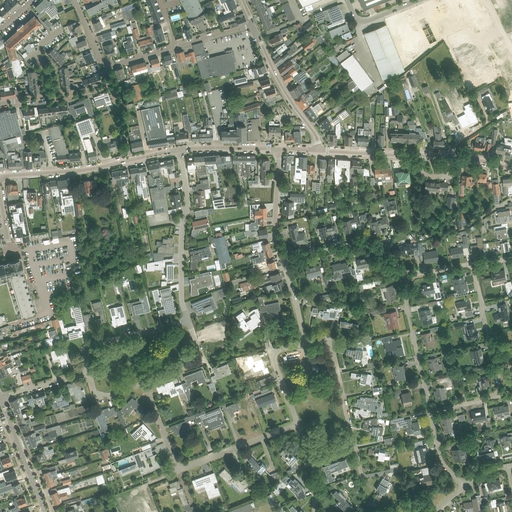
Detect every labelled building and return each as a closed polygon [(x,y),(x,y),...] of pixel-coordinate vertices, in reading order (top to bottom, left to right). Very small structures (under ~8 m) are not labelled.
[(8,0),(8,1),(15,9),(21,4),(17,0),(8,0)] [(47,0),(43,0),(35,7),(39,12),(44,8),(52,17),(58,13),(55,4),(50,6),(48,4),(50,3),(47,0)] [(100,0),(102,2),(87,8),(90,15),(98,11),(97,9),(107,5),(108,7),(114,4),(115,4),(114,4),(112,0),(100,0)] [(159,6),(158,4),(158,3),(157,2),(156,0),(152,0),(147,2),(149,10),(159,6)] [(180,0),(188,15),(190,20),(204,13),(202,9),(197,0),(180,0)] [(359,0),(363,10),(388,0),(359,0)] [(430,13),(439,35),(470,22),(474,31),(477,30),(478,34),(497,26),(490,8),(483,10),(478,0),(455,0),(445,4),(448,11),(445,13),(443,7),(430,13)] [(6,4),(4,7),(10,14),(15,9),(8,1),(5,3),(6,4)] [(220,23),(223,21),(228,19),(233,17),(238,15),(235,16),(233,12),(232,13),(230,9),(236,6),(235,3),(225,7),(224,7),(226,11),(224,12),(225,15),(218,18),(220,23)] [(256,6),(258,12),(270,7),(268,7),(267,5),(265,6),(264,3),(262,4),(256,6)] [(344,19),(338,5),(317,13),(315,14),(316,18),(315,18),(316,20),(318,20),(318,22),(319,22),(320,23),(323,21),(323,20),(325,19),(327,15),(328,14),(332,23),(327,25),(328,28),(337,24),(338,25),(344,22),(343,19),(344,19)] [(161,13),(160,10),(161,10),(160,10),(160,8),(159,8),(159,6),(149,10),(152,17),(161,13)] [(0,12),(0,13),(5,18),(10,14),(4,7),(1,9),(0,8),(0,12)] [(134,7),(123,12),(126,20),(138,16),(134,7)] [(270,7),(258,12),(260,17),(271,12),(272,12),(270,7)] [(97,22),(93,23),(96,30),(103,27),(105,26),(102,19),(107,17),(112,15),(110,12),(95,18),(97,22)] [(260,17),(262,22),(272,18),(273,17),(271,12),(260,17)] [(286,15),(286,14),(282,15),(284,19),(287,18),(289,21),(295,18),(292,12),(286,15)] [(164,20),(163,17),(163,16),(162,16),(161,13),(152,17),(155,24),(164,20)] [(233,17),(234,21),(237,20),(237,22),(229,25),(230,28),(239,26),(246,23),(247,22),(245,16),(243,13),(238,15),(233,17)] [(185,32),(183,33),(184,38),(192,36),(191,31),(188,21),(189,20),(188,15),(183,16),(183,17),(185,25),(183,26),(184,30),(185,30),(185,32)] [(8,39),(5,41),(7,44),(6,44),(11,59),(14,68),(16,77),(17,77),(22,73),(23,72),(19,60),(23,59),(18,53),(17,53),(16,50),(17,49),(15,47),(39,26),(41,24),(34,16),(24,25),(23,24),(21,25),(20,25),(19,25),(19,26),(19,27),(17,29),(18,30),(9,38),(8,39)] [(262,22),(264,28),(267,27),(268,30),(276,26),(275,23),(273,24),(271,21),(273,20),(272,18),(262,22)] [(48,19),(44,21),(49,28),(52,25),(48,19)] [(126,26),(125,21),(111,26),(113,30),(126,26)] [(304,26),(307,30),(308,31),(314,26),(311,21),(304,26)] [(77,26),(75,22),(68,25),(70,32),(73,31),(74,34),(74,37),(76,36),(81,34),(80,32),(82,31),(80,25),(77,26)] [(352,37),(346,24),(330,31),(332,37),(342,32),(343,35),(342,35),(342,36),(343,39),(344,39),(345,40),(352,37)] [(386,24),(364,33),(382,80),(405,71),(386,24)] [(144,37),(146,46),(153,44),(150,35),(152,35),(150,27),(145,28),(147,36),(144,37)] [(153,30),(157,42),(165,39),(162,27),(153,30)] [(115,30),(103,34),(105,40),(112,38),(112,35),(116,34),(115,30)] [(272,46),(277,44),(285,41),(283,38),(281,33),(274,36),(275,37),(269,39),(272,46)] [(146,46),(144,37),(143,34),(139,35),(139,37),(137,38),(140,48),(146,46)] [(74,37),(68,39),(70,43),(71,43),(72,47),(78,44),(81,50),(80,50),(88,47),(85,40),(79,42),(76,36),(74,37)] [(124,48),(126,47),(127,51),(134,49),(132,42),(134,41),(132,36),(126,37),(127,41),(123,42),(124,48)] [(312,39),(302,46),(305,49),(305,50),(314,43),(314,42),(312,39)] [(193,45),(193,46),(202,80),(236,72),(234,61),(233,57),(232,58),(231,52),(217,56),(210,58),(209,55),(208,52),(206,53),(203,42),(193,45)] [(112,43),(109,44),(104,46),(106,50),(105,50),(108,57),(115,54),(118,53),(117,49),(115,50),(114,47),(112,43)] [(273,59),(276,67),(298,49),(293,44),(289,47),(291,49),(283,55),(281,52),(279,54),(274,58),(273,59)] [(285,50),(281,45),(275,50),(275,49),(270,53),(274,58),(279,54),(281,52),(285,50)] [(56,46),(47,54),(51,58),(58,52),(55,49),(58,47),(56,46)] [(340,62),(341,63),(342,64),(361,91),(371,83),(373,82),(353,54),(351,55),(347,50),(337,57),(340,62)] [(176,53),(178,58),(179,61),(186,59),(185,59),(191,57),(192,63),(197,61),(194,51),(189,53),(184,55),(183,51),(176,53)] [(58,52),(51,58),(55,62),(64,54),(63,53),(60,55),(58,52)] [(91,53),(86,55),(84,56),(83,53),(75,56),(77,62),(82,60),(82,61),(85,59),(87,63),(94,60),(91,53)] [(64,54),(55,62),(59,67),(66,61),(63,58),(66,56),(64,54)] [(162,61),(163,65),(163,66),(170,64),(170,63),(173,62),(171,54),(163,56),(165,60),(162,61)] [(151,68),(152,73),(157,71),(155,66),(160,65),(158,58),(151,60),(152,67),(150,67),(151,68)] [(284,66),(278,70),(282,75),(286,72),(297,63),(293,58),(284,65),(284,66)] [(508,63),(499,67),(504,79),(511,74),(511,60),(511,61),(511,63),(508,64),(508,63)] [(145,62),(138,64),(140,70),(147,68),(145,62)] [(93,72),(100,70),(98,64),(91,66),(93,72)] [(128,68),(130,76),(131,80),(135,79),(133,72),(140,70),(138,64),(131,66),(132,67),(128,68)] [(256,67),(248,70),(250,75),(254,74),(255,77),(259,76),(259,74),(262,73),(267,71),(264,65),(260,67),(256,68),(256,67)] [(14,68),(6,70),(9,79),(16,77),(14,68)] [(118,79),(123,78),(125,77),(123,68),(115,70),(118,79)] [(293,78),(290,72),(283,76),(286,82),(293,78),(295,81),(296,80),(301,76),(305,73),(306,72),(307,72),(304,68),(297,74),(297,75),(293,78)] [(94,75),(94,77),(96,83),(97,83),(102,81),(100,76),(102,75),(101,72),(97,74),(94,75)] [(296,80),(299,84),(308,77),(309,76),(306,72),(305,73),(301,76),(296,80)] [(90,74),(88,75),(92,87),(97,85),(97,83),(96,83),(94,77),(91,78),(90,74)] [(408,77),(412,88),(418,85),(414,74),(408,77)] [(83,80),(85,84),(86,89),(92,87),(88,75),(86,76),(87,79),(83,80)] [(269,79),(265,80),(260,82),(262,87),(263,87),(263,88),(258,90),(260,93),(265,92),(265,91),(272,89),(270,86),(269,86),(269,85),(271,84),(271,83),(270,80),(269,79)] [(349,84),(348,84),(352,89),(356,85),(353,81),(352,81),(349,84)] [(133,85),(132,85),(130,85),(134,102),(139,101),(143,100),(139,83),(133,85)] [(371,83),(361,91),(365,96),(375,89),(371,83)] [(300,84),(289,91),(293,98),(304,92),(300,84)] [(0,92),(0,93),(1,97),(2,100),(9,98),(7,87),(4,88),(5,91),(0,92)] [(9,87),(7,87),(9,98),(16,97),(16,95),(15,89),(10,90),(9,87)] [(265,91),(265,92),(267,97),(268,96),(268,98),(265,99),(266,103),(277,99),(275,96),(274,96),(274,94),(276,94),(276,92),(275,90),(275,88),(272,89),(265,91)] [(301,95),(295,100),(298,105),(315,92),(318,90),(317,89),(315,90),(314,88),(310,91),(311,91),(306,95),(305,93),(302,95),(301,95)] [(315,92),(298,105),(302,110),(312,103),(310,100),(320,93),(318,90),(315,92)] [(177,91),(171,93),(165,95),(166,100),(183,96),(182,91),(177,91)] [(103,94),(94,97),(95,100),(94,100),(96,107),(106,104),(106,106),(109,105),(110,110),(113,109),(108,92),(102,93),(103,94)] [(484,100),(485,103),(483,104),(488,113),(494,110),(492,107),(494,106),(491,100),(493,99),(491,97),(489,93),(482,97),(484,100)] [(94,114),(91,106),(90,106),(90,105),(91,105),(89,100),(89,101),(89,99),(86,100),(86,98),(81,100),(82,100),(82,101),(73,104),(74,105),(75,107),(71,108),(74,117),(78,116),(77,114),(86,111),(85,108),(87,108),(89,115),(94,114)] [(157,98),(144,101),(145,108),(159,105),(157,98)] [(309,107),(303,112),(307,116),(320,106),(324,102),(323,101),(319,104),(318,103),(313,107),(312,105),(309,107)] [(258,102),(239,109),(240,114),(260,107),(263,106),(264,105),(264,103),(263,102),(261,102),(259,103),(258,102)] [(391,107),(392,114),(399,113),(398,104),(391,105),(391,107)] [(150,108),(141,110),(150,146),(159,144),(162,143),(162,146),(168,145),(166,132),(166,130),(165,130),(159,106),(150,108)] [(320,106),(307,116),(311,121),(317,116),(319,115),(317,113),(322,109),(320,106)] [(34,107),(29,108),(30,117),(38,116),(38,113),(37,108),(34,108),(34,107)] [(21,114),(22,118),(30,117),(29,108),(23,109),(24,114),(21,114)] [(221,131),(222,142),(246,141),(245,121),(245,118),(239,120),(238,115),(233,117),(231,117),(229,108),(223,109),(224,113),(227,113),(230,123),(228,124),(228,127),(221,127),(221,131)] [(466,115),(459,119),(464,129),(469,126),(475,123),(475,124),(479,122),(472,108),(465,112),(466,115)] [(0,112),(0,139),(4,138),(5,143),(10,141),(9,137),(16,135),(15,131),(21,129),(20,129),(20,126),(18,118),(19,118),(18,114),(17,109),(10,111),(10,110),(9,110),(7,110),(6,110),(5,110),(4,110),(4,111),(2,112),(0,112)] [(330,122),(327,118),(318,124),(323,131),(327,128),(328,129),(332,126),(340,121),(341,121),(349,115),(345,109),(336,116),(337,117),(330,122)] [(445,111),(442,113),(446,123),(453,119),(455,125),(459,123),(455,114),(448,118),(445,111)] [(91,117),(76,122),(81,140),(85,150),(87,149),(88,152),(89,155),(90,160),(98,158),(96,150),(94,150),(92,146),(90,138),(89,138),(88,134),(95,132),(91,117)] [(269,121),(269,130),(269,135),(273,135),(273,136),(274,136),(274,135),(280,135),(280,123),(274,123),(274,121),(269,121)] [(330,132),(330,134),(328,134),(327,139),(329,140),(329,143),(336,143),(336,138),(340,138),(340,133),(340,126),(340,122),(336,125),(335,133),(333,132),(330,132)] [(192,132),(192,141),(199,141),(199,133),(199,129),(198,129),(197,129),(197,128),(201,128),(201,124),(196,124),(196,126),(191,126),(192,131),(192,132)] [(206,128),(206,129),(206,131),(206,140),(218,140),(217,134),(213,134),(212,124),(209,125),(205,125),(205,128),(206,128)] [(409,125),(409,128),(413,128),(412,142),(419,142),(419,138),(427,138),(425,131),(422,131),(422,130),(416,129),(416,124),(414,124),(410,124),(410,125),(409,125)] [(57,155),(57,157),(58,162),(69,161),(69,162),(68,154),(69,154),(68,150),(59,125),(48,128),(58,155),(57,155)] [(174,127),(176,143),(189,142),(188,133),(188,131),(187,131),(179,132),(179,126),(174,127)] [(363,130),(362,144),(367,145),(368,136),(372,136),(372,131),(371,130),(369,130),(369,126),(364,126),(363,128),(363,130)] [(437,126),(434,127),(437,127),(439,140),(439,148),(444,148),(444,140),(442,140),(441,128),(438,129),(437,126)] [(21,129),(15,131),(16,135),(16,136),(19,146),(20,150),(24,150),(24,148),(25,148),(21,135),(26,134),(24,128),(20,129),(21,129)] [(404,133),(404,142),(412,142),(413,128),(409,128),(410,128),(409,133),(404,133)] [(131,136),(130,136),(133,151),(138,150),(144,149),(141,133),(140,133),(140,129),(133,130),(134,134),(134,135),(133,135),(131,135),(131,136)] [(169,129),(166,130),(166,132),(168,145),(175,144),(174,132),(169,133),(169,129)] [(345,136),(344,144),(352,144),(353,135),(355,135),(355,130),(353,130),(353,131),(350,131),(350,133),(347,133),(347,136),(345,136)] [(285,133),(285,137),(285,142),(294,141),(294,134),(290,134),(290,132),(285,133)] [(469,138),(471,140),(480,135),(478,132),(469,138)] [(16,135),(9,137),(10,141),(11,153),(13,153),(13,152),(14,152),(15,169),(22,168),(21,156),(18,156),(18,153),(15,153),(15,150),(15,147),(19,146),(16,136),(16,135)] [(103,139),(105,147),(108,146),(109,151),(120,148),(118,140),(111,142),(110,137),(108,138),(103,139)] [(473,141),(472,148),(475,148),(474,149),(478,150),(478,149),(483,150),(484,144),(485,144),(486,139),(486,138),(478,137),(477,137),(476,142),(473,141)] [(4,138),(0,139),(0,143),(2,150),(3,154),(5,156),(5,157),(8,157),(9,169),(15,169),(14,152),(13,152),(13,153),(11,153),(10,141),(5,143),(4,138)] [(485,148),(484,148),(484,150),(485,150),(488,151),(488,150),(491,151),(491,144),(492,142),(492,139),(489,139),(486,140),(485,148)] [(497,147),(496,152),(503,153),(505,146),(505,142),(501,141),(501,145),(498,144),(497,147)] [(505,146),(503,153),(507,154),(507,155),(510,156),(510,155),(511,154),(511,153),(511,143),(506,142),(505,142),(505,146)] [(37,164),(37,165),(38,165),(39,165),(40,165),(40,164),(41,164),(40,160),(44,160),(48,160),(47,157),(46,152),(44,152),(43,150),(36,150),(36,146),(32,146),(33,156),(34,156),(34,164),(36,164),(37,164)] [(31,147),(25,148),(24,148),(24,150),(25,168),(26,168),(32,168),(31,150),(31,147)] [(80,149),(68,150),(69,154),(68,154),(69,162),(82,161),(81,152),(80,152),(80,149)] [(215,155),(204,156),(205,166),(206,166),(213,166),(213,170),(218,169),(218,168),(217,163),(215,155)] [(216,155),(215,155),(217,163),(218,168),(226,166),(226,168),(232,167),(231,161),(231,157),(230,157),(230,155),(220,155),(220,156),(219,156),(219,155),(218,155),(218,156),(216,156),(216,155)] [(204,156),(194,157),(194,164),(196,164),(196,171),(197,175),(207,174),(206,166),(205,166),(204,156)] [(284,156),(283,163),(289,164),(289,163),(290,164),(291,160),(292,160),(292,156),(284,156)] [(295,173),(294,178),(301,178),(301,183),(306,184),(306,170),(302,170),(302,167),(307,168),(307,162),(307,158),(299,157),(299,158),(296,157),(295,162),(295,166),(295,171),(295,173)] [(173,159),(165,160),(168,174),(170,173),(172,173),(171,167),(174,166),(173,159)] [(262,168),(262,169),(262,177),(261,177),(261,181),(262,181),(262,184),(268,184),(268,181),(269,181),(269,177),(268,177),(269,169),(269,160),(262,159),(262,164),(261,164),(261,168),(262,168)] [(335,159),(335,164),(335,166),(334,172),(335,184),(339,184),(338,178),(342,178),(340,166),(343,167),(344,159),(335,159)] [(165,160),(159,162),(160,169),(163,169),(165,174),(168,174),(165,160)] [(352,160),(352,168),(357,168),(357,171),(357,172),(359,173),(363,173),(363,175),(369,175),(369,168),(364,168),(364,169),(361,168),(361,161),(352,160)] [(148,164),(149,169),(150,173),(151,173),(151,174),(147,175),(151,190),(150,190),(152,200),(166,198),(165,193),(164,191),(163,187),(163,185),(161,174),(160,171),(160,169),(159,162),(148,164)] [(283,163),(283,169),(288,169),(290,169),(290,173),(290,178),(294,178),(294,173),(295,173),(295,171),(295,166),(293,166),(290,166),(290,164),(289,163),(289,164),(283,163)] [(146,166),(138,168),(141,187),(142,193),(143,200),(148,199),(146,187),(144,174),(147,174),(147,171),(146,166)] [(138,168),(130,169),(131,174),(131,176),(133,176),(134,180),(136,179),(137,183),(138,194),(142,193),(141,187),(138,168)] [(387,168),(381,168),(382,179),(385,179),(385,180),(392,179),(391,172),(387,172),(387,168)] [(127,169),(119,170),(122,185),(123,193),(124,193),(124,192),(127,192),(126,188),(125,185),(126,185),(125,183),(130,182),(127,169)] [(119,170),(112,172),(113,179),(118,178),(118,180),(118,181),(118,186),(122,185),(119,170)] [(396,173),(397,181),(394,181),(395,186),(398,186),(405,185),(404,182),(410,182),(409,179),(410,179),(409,175),(409,176),(408,172),(404,173),(403,173),(403,172),(396,173)] [(462,183),(459,183),(459,195),(464,194),(464,184),(470,185),(470,186),(471,187),(473,187),(475,186),(475,182),(474,181),(472,181),(472,177),(464,176),(464,179),(463,179),(463,181),(462,181),(462,183)] [(67,179),(57,180),(59,196),(62,213),(66,212),(73,211),(74,211),(72,195),(72,189),(70,177),(71,185),(68,185),(67,179)] [(194,191),(197,190),(210,188),(209,183),(208,179),(200,180),(201,184),(197,184),(197,186),(193,187),(194,191)] [(50,181),(50,186),(51,189),(52,196),(56,195),(56,196),(59,196),(57,180),(50,181)] [(85,181),(85,186),(86,191),(87,196),(91,195),(90,192),(93,191),(93,190),(97,189),(96,180),(90,181),(89,180),(85,181)] [(42,182),(45,202),(45,203),(47,203),(46,194),(50,193),(48,182),(42,182)] [(426,182),(425,187),(425,189),(438,191),(439,188),(443,188),(442,190),(447,191),(447,185),(443,184),(443,183),(430,182),(430,183),(426,182)] [(6,185),(7,189),(9,202),(13,202),(13,199),(18,199),(17,185),(12,185),(12,184),(8,184),(9,185),(6,185)] [(210,188),(197,190),(198,194),(194,194),(195,199),(196,199),(197,206),(205,205),(203,194),(205,194),(205,193),(211,192),(210,188)] [(42,195),(36,195),(36,192),(32,193),(32,192),(28,192),(28,196),(24,196),(24,198),(25,201),(25,202),(27,213),(29,213),(34,213),(34,208),(33,208),(33,204),(37,204),(37,206),(42,205),(42,195)] [(179,194),(171,195),(172,200),(171,200),(173,207),(181,206),(179,198),(180,198),(179,194)] [(166,198),(152,200),(155,214),(168,211),(166,198)] [(305,198),(290,198),(288,198),(288,202),(285,202),(285,207),(284,207),(284,213),(288,214),(288,216),(288,218),(294,217),(293,214),(294,205),(295,204),(295,202),(305,203),(305,202),(305,198)] [(213,200),(214,209),(225,207),(223,199),(222,199),(213,200)] [(381,201),(384,207),(386,212),(386,211),(388,210),(389,214),(397,212),(396,204),(392,204),(391,201),(388,201),(387,200),(387,201),(387,199),(382,199),(383,201),(382,201),(381,200),(381,201)] [(21,202),(9,204),(12,221),(13,227),(16,241),(23,240),(30,239),(29,232),(24,202),(21,202)] [(81,202),(75,203),(76,215),(83,215),(81,202)] [(498,223),(503,222),(507,221),(509,220),(507,215),(511,214),(510,210),(511,209),(511,205),(511,206),(506,207),(506,209),(501,210),(502,211),(498,212),(499,216),(497,217),(498,223)] [(266,207),(255,208),(255,217),(266,217),(266,207)] [(345,228),(344,228),(345,232),(353,231),(353,230),(354,229),(355,229),(356,228),(356,227),(356,226),(356,225),(357,226),(360,225),(359,220),(364,219),(363,221),(367,222),(369,212),(365,212),(365,214),(358,216),(358,213),(354,214),(355,219),(344,222),(345,228)] [(192,227),(193,229),(192,229),(191,235),(194,235),(196,234),(197,232),(198,230),(198,228),(208,225),(206,215),(201,216),(198,217),(196,217),(195,218),(196,220),(195,220),(195,221),(192,221),(193,224),(192,225),(193,227),(192,227)] [(370,226),(370,227),(371,228),(372,228),(373,232),(380,231),(379,228),(389,225),(387,216),(383,217),(383,220),(377,221),(377,219),(370,221),(371,224),(370,225),(370,226)] [(249,230),(247,230),(247,231),(259,228),(258,228),(259,228),(259,224),(266,224),(266,217),(255,217),(255,222),(251,222),(251,224),(249,224),(249,230)] [(318,234),(320,234),(321,238),(328,237),(328,234),(337,232),(335,225),(326,227),(317,229),(318,234)] [(503,226),(495,227),(495,229),(497,229),(498,230),(496,230),(498,239),(508,237),(507,228),(503,229),(503,226)] [(259,228),(247,231),(248,235),(259,234),(260,238),(268,236),(267,229),(259,230),(259,228)] [(296,231),(291,232),(294,245),(300,243),(300,244),(307,242),(305,234),(301,235),(301,233),(297,234),(296,231)] [(222,236),(216,238),(214,238),(215,243),(218,253),(228,251),(224,236),(222,236)] [(168,239),(163,238),(163,243),(160,242),(160,246),(158,246),(158,253),(153,252),(154,260),(157,260),(158,253),(165,254),(165,253),(174,254),(174,246),(172,246),(173,238),(168,237),(168,239)] [(399,246),(399,249),(400,254),(408,253),(413,252),(413,250),(418,249),(418,247),(418,243),(417,242),(413,237),(412,238),(411,239),(411,240),(410,242),(411,243),(407,244),(407,245),(399,246)] [(470,246),(471,250),(472,255),(477,254),(481,254),(480,248),(483,247),(484,251),(484,250),(483,244),(482,237),(477,238),(478,245),(470,246)] [(500,245),(500,247),(501,252),(509,250),(508,242),(502,243),(502,240),(495,241),(496,246),(500,245)] [(259,247),(260,252),(271,249),(269,242),(259,245),(258,242),(252,244),(253,249),(259,247)] [(422,242),(418,243),(418,247),(418,249),(419,255),(420,255),(419,254),(423,253),(425,263),(438,261),(437,250),(430,252),(430,253),(425,253),(424,246),(422,246),(422,242)] [(451,249),(451,253),(452,258),(464,255),(462,243),(457,244),(458,248),(451,249)] [(199,268),(198,268),(197,263),(198,261),(199,260),(201,259),(202,259),(202,258),(208,256),(209,258),(212,257),(210,246),(206,247),(206,248),(190,252),(190,256),(192,255),(192,257),(191,257),(191,268),(199,268)] [(254,258),(256,263),(257,263),(266,260),(266,257),(272,255),(271,249),(260,252),(258,252),(259,257),(254,258)] [(228,251),(218,253),(217,253),(220,263),(224,262),(231,260),(228,251)] [(358,267),(354,268),(358,281),(363,279),(360,268),(370,265),(368,257),(357,260),(358,267)] [(0,324),(35,314),(37,313),(36,313),(35,313),(34,308),(32,302),(23,272),(23,271),(24,271),(25,271),(25,270),(23,266),(23,265),(22,261),(21,261),(20,261),(20,259),(19,259),(15,260),(14,260),(10,261),(4,263),(0,263),(0,324)] [(167,259),(147,263),(147,271),(153,271),(153,270),(160,270),(160,267),(162,267),(165,267),(165,279),(172,279),(172,278),(172,264),(166,264),(166,263),(167,263),(167,259)] [(266,260),(257,263),(259,268),(261,267),(266,266),(266,267),(269,266),(269,269),(276,267),(274,261),(268,263),(267,260),(266,260)] [(358,281),(354,268),(352,269),(351,266),(348,267),(347,262),(336,265),(336,264),(332,265),(334,274),(333,274),(334,279),(342,277),(341,273),(349,271),(349,270),(350,270),(351,275),(356,274),(356,275),(355,276),(356,277),(356,276),(357,278),(357,281),(358,281)] [(307,276),(311,275),(312,276),(321,274),(319,265),(313,267),(312,266),(305,268),(307,276)] [(494,282),(499,281),(501,281),(501,282),(507,281),(506,275),(504,270),(492,273),(494,282)] [(280,273),(275,274),(270,275),(271,277),(267,278),(266,274),(260,276),(262,284),(281,278),(280,273)] [(194,279),(190,280),(191,283),(192,285),(191,285),(191,293),(191,294),(192,295),(193,295),(194,295),(199,294),(198,288),(201,288),(202,287),(209,286),(213,285),(211,274),(194,279)] [(453,279),(454,284),(457,297),(464,295),(463,291),(468,290),(467,286),(464,286),(462,277),(463,277),(453,279)] [(253,288),(258,286),(256,279),(239,284),(241,288),(239,288),(240,291),(242,291),(253,288)] [(267,286),(267,288),(270,288),(273,287),(275,291),(277,290),(280,290),(285,288),(282,280),(278,282),(275,283),(267,286)] [(359,285),(361,291),(376,287),(375,282),(359,285)] [(387,282),(381,284),(382,290),(385,290),(387,301),(396,300),(394,292),(395,292),(393,285),(388,286),(387,282)] [(425,294),(430,293),(434,292),(434,295),(439,294),(438,291),(437,286),(434,287),(433,285),(428,286),(427,285),(423,286),(425,294)] [(159,314),(159,316),(176,311),(173,299),(173,298),(172,298),(171,292),(172,292),(171,287),(162,289),(159,289),(163,302),(164,309),(158,310),(159,314)] [(218,291),(220,297),(228,294),(225,288),(218,291)] [(142,303),(130,306),(133,315),(136,314),(138,314),(138,315),(145,313),(144,312),(150,311),(146,292),(145,292),(142,293),(142,294),(138,295),(140,300),(141,300),(142,303)] [(193,307),(196,306),(199,312),(205,310),(206,312),(205,312),(217,308),(212,296),(192,303),(193,307)] [(258,297),(259,300),(261,312),(269,311),(270,317),(274,316),(275,318),(282,316),(282,319),(283,319),(282,314),(279,302),(264,305),(262,296),(258,297)] [(83,315),(83,317),(85,322),(89,321),(90,324),(90,325),(106,322),(103,309),(101,301),(92,303),(94,311),(96,311),(99,310),(101,318),(94,319),(93,316),(94,316),(93,313),(92,313),(92,314),(88,315),(88,314),(83,315)] [(466,301),(461,302),(456,303),(458,311),(465,309),(467,316),(473,315),(471,303),(467,304),(466,301)] [(496,321),(501,320),(509,318),(506,304),(498,305),(500,313),(494,315),(496,321)] [(114,327),(118,326),(118,325),(120,324),(120,325),(121,325),(120,323),(126,321),(127,322),(123,305),(116,307),(117,310),(113,311),(113,310),(112,310),(112,311),(111,311),(110,308),(109,308),(114,327)] [(322,309),(318,308),(313,308),(312,312),(322,314),(322,315),(322,316),(322,317),(328,319),(329,318),(335,318),(338,320),(341,312),(343,308),(335,305),(335,307),(334,306),(334,308),(322,306),(322,309)] [(74,325),(67,327),(70,337),(69,337),(70,338),(81,336),(80,333),(85,332),(79,306),(71,308),(75,323),(73,324),(74,325)] [(240,322),(238,323),(244,332),(248,328),(253,324),(255,326),(259,323),(258,322),(260,320),(259,317),(260,317),(258,308),(253,309),(248,313),(252,318),(246,322),(243,317),(246,316),(243,311),(236,316),(240,322)] [(430,310),(425,311),(420,312),(421,317),(422,317),(424,324),(432,322),(430,310)] [(391,312),(385,313),(386,320),(385,320),(386,324),(389,324),(389,328),(393,327),(398,326),(395,315),(397,314),(396,311),(391,312)] [(58,318),(52,320),(54,328),(61,326),(59,321),(58,318)] [(358,324),(340,321),(340,325),(351,327),(351,331),(357,332),(358,324)] [(217,322),(207,327),(202,329),(203,329),(203,328),(207,327),(208,329),(206,330),(207,334),(203,335),(203,336),(204,336),(205,335),(205,336),(204,337),(209,349),(207,343),(216,340),(216,341),(217,341),(216,339),(223,337),(223,338),(224,338),(217,322)] [(474,324),(469,325),(466,326),(468,333),(467,333),(468,339),(474,338),(478,337),(478,336),(479,336),(478,333),(477,333),(477,331),(476,331),(474,324)] [(0,335),(1,335),(2,335),(11,332),(9,325),(0,328),(1,332),(0,332),(0,335)] [(48,330),(50,337),(58,335),(56,328),(48,330)] [(430,333),(427,333),(422,334),(425,346),(433,344),(430,333)] [(46,347),(58,343),(60,349),(50,351),(53,360),(59,358),(63,369),(68,367),(66,359),(67,359),(68,359),(64,347),(62,348),(60,341),(64,340),(63,334),(44,340),(46,347)] [(391,335),(382,337),(383,343),(384,343),(386,351),(392,350),(393,356),(399,355),(404,354),(402,346),(401,346),(400,340),(393,341),(391,335)] [(355,350),(351,349),(346,348),(345,353),(354,354),(354,356),(354,358),(361,359),(362,364),(367,363),(368,363),(367,358),(364,357),(365,355),(366,355),(367,350),(363,350),(363,348),(362,346),(356,345),(356,348),(355,350)] [(481,348),(476,349),(471,351),(474,364),(484,362),(481,348)] [(0,366),(12,362),(3,365),(2,363),(6,361),(5,360),(11,358),(10,355),(9,356),(0,359),(0,366)] [(264,375),(270,373),(267,368),(264,369),(263,366),(264,365),(262,360),(254,363),(252,357),(247,359),(248,361),(244,362),(245,362),(247,366),(248,366),(249,370),(253,368),(255,373),(262,370),(264,375)] [(437,357),(434,358),(429,359),(431,371),(443,368),(442,363),(438,363),(437,357)] [(400,361),(392,363),(393,367),(396,380),(401,379),(406,378),(403,365),(400,365),(400,361)] [(12,362),(0,366),(0,377),(9,373),(7,368),(10,367),(11,369),(14,367),(12,362)] [(211,377),(213,381),(213,382),(216,381),(216,379),(231,373),(228,364),(216,368),(215,367),(212,368),(213,369),(215,375),(211,377)] [(186,382),(182,384),(188,400),(192,398),(189,388),(192,387),(191,384),(190,382),(197,380),(198,382),(205,379),(203,374),(202,370),(184,377),(186,382)] [(361,374),(351,372),(350,377),(360,379),(360,380),(359,382),(364,383),(366,383),(366,381),(370,382),(372,375),(361,373),(361,374)] [(271,376),(258,381),(260,387),(274,381),(271,376)] [(451,376),(436,379),(438,387),(437,387),(437,390),(435,391),(436,399),(447,397),(445,387),(453,385),(451,376)] [(478,387),(476,388),(477,393),(481,392),(480,391),(487,389),(487,386),(490,385),(488,380),(486,380),(485,376),(479,378),(480,385),(478,386),(478,387)] [(173,381),(156,387),(158,390),(161,389),(162,392),(163,395),(168,394),(169,393),(170,394),(178,391),(179,394),(183,402),(188,400),(182,384),(175,386),(173,381)] [(208,384),(211,392),(216,390),(213,382),(208,384)] [(70,383),(67,384),(68,388),(71,395),(74,394),(77,403),(76,401),(82,400),(82,401),(86,400),(83,390),(84,390),(84,389),(82,389),(81,390),(79,385),(80,385),(72,387),(71,383),(70,383)] [(261,390),(262,393),(254,396),(253,394),(250,395),(252,401),(257,399),(259,406),(265,403),(265,402),(270,400),(274,410),(274,409),(279,407),(276,399),(275,399),(274,395),(272,395),(272,394),(273,393),(272,390),(272,389),(265,392),(264,389),(261,390)] [(46,396),(44,391),(38,393),(36,393),(36,394),(33,395),(34,400),(35,400),(36,404),(38,404),(39,407),(49,403),(45,404),(43,400),(42,400),(41,398),(46,396)] [(409,392),(404,393),(401,394),(403,401),(404,406),(407,405),(412,404),(411,399),(409,392)] [(17,398),(10,402),(13,410),(21,406),(19,403),(23,401),(21,398),(21,397),(20,398),(17,399),(17,398)] [(364,421),(377,418),(388,416),(387,412),(382,413),(381,406),(377,405),(377,403),(370,401),(370,398),(366,397),(365,398),(360,397),(360,399),(357,399),(357,404),(359,404),(358,407),(369,409),(368,410),(377,411),(377,414),(376,414),(377,418),(364,420),(364,421)] [(121,409),(125,413),(126,414),(128,412),(129,413),(134,407),(137,410),(136,412),(140,416),(141,415),(145,412),(142,409),(143,408),(132,398),(124,407),(121,409)] [(221,404),(222,406),(224,411),(229,409),(229,411),(231,416),(234,414),(233,412),(240,409),(237,402),(226,406),(225,403),(221,404)] [(64,412),(76,408),(74,404),(62,407),(64,412)] [(21,406),(13,410),(15,414),(22,411),(20,409),(24,407),(23,405),(21,406)] [(495,407),(496,412),(497,416),(504,414),(505,416),(510,415),(508,405),(500,407),(499,406),(495,407)] [(95,413),(97,418),(101,428),(99,429),(102,437),(105,435),(104,432),(109,430),(106,422),(107,422),(104,414),(113,411),(114,414),(117,413),(114,407),(110,409),(109,407),(95,413)] [(204,410),(194,414),(195,417),(197,423),(203,420),(207,429),(207,428),(208,430),(212,428),(213,429),(221,426),(221,428),(224,428),(225,428),(227,427),(224,420),(220,407),(205,413),(204,410)] [(472,412),(473,417),(474,422),(485,420),(487,426),(492,425),(490,417),(487,418),(485,409),(472,412)] [(22,411),(15,414),(18,420),(29,415),(27,412),(23,414),(22,411)] [(171,426),(173,430),(175,436),(185,432),(184,430),(191,427),(188,420),(195,417),(194,414),(184,418),(185,421),(176,424),(171,426)] [(29,415),(18,420),(20,425),(26,423),(31,421),(30,418),(29,415)] [(444,432),(449,431),(450,434),(450,435),(451,435),(451,436),(452,436),(453,436),(454,435),(454,434),(455,434),(455,433),(454,430),(453,430),(451,422),(454,421),(453,416),(450,417),(442,419),(444,427),(443,428),(444,432)] [(377,418),(364,421),(365,421),(364,424),(363,424),(362,429),(372,430),(371,432),(371,434),(382,436),(383,428),(377,427),(377,423),(376,423),(377,418)] [(26,423),(20,425),(23,432),(31,429),(30,426),(39,423),(37,419),(31,421),(26,423)] [(411,419),(406,420),(404,420),(407,433),(414,432),(414,435),(421,433),(418,422),(413,423),(412,424),(411,419)] [(139,427),(131,434),(136,440),(139,437),(142,434),(147,440),(149,438),(151,440),(154,438),(152,435),(153,435),(143,423),(139,427)] [(50,435),(46,437),(47,440),(51,438),(58,436),(58,435),(62,433),(59,424),(47,428),(48,430),(48,431),(50,435)] [(29,434),(24,436),(26,441),(34,438),(34,437),(36,436),(35,432),(32,433),(29,434)] [(501,437),(501,441),(502,446),(509,444),(509,443),(511,442),(511,432),(508,433),(508,436),(501,437)] [(34,438),(26,441),(29,448),(37,445),(38,445),(36,441),(41,439),(41,437),(40,435),(36,436),(34,437),(34,438)] [(478,454),(477,454),(478,458),(481,457),(482,458),(491,456),(491,457),(494,457),(494,456),(493,451),(497,451),(496,446),(495,439),(491,440),(490,439),(487,440),(488,445),(485,445),(483,448),(484,449),(482,449),(482,450),(477,451),(478,454)] [(422,440),(413,442),(414,447),(416,447),(416,448),(414,448),(416,456),(415,456),(417,463),(419,462),(428,460),(426,454),(428,453),(426,446),(421,447),(419,448),(418,446),(423,445),(422,440)] [(464,442),(462,443),(457,444),(458,449),(453,450),(454,455),(455,455),(456,461),(460,460),(461,462),(467,461),(464,448),(465,447),(464,442)] [(39,461),(44,460),(48,458),(47,455),(54,452),(53,449),(49,450),(47,446),(43,447),(45,451),(42,451),(42,452),(39,453),(37,454),(39,461)] [(375,450),(374,450),(369,449),(368,454),(378,456),(378,457),(377,459),(384,460),(384,459),(389,460),(390,456),(387,456),(388,451),(379,450),(380,448),(375,448),(375,450)] [(100,451),(103,460),(109,458),(106,449),(100,451)] [(79,457),(77,450),(64,453),(66,459),(59,461),(60,464),(67,462),(67,461),(73,459),(79,457)] [(143,450),(134,454),(137,463),(119,470),(121,470),(122,473),(121,473),(124,472),(125,474),(124,474),(124,475),(139,469),(139,468),(144,466),(146,472),(144,472),(144,473),(147,472),(146,472),(150,470),(151,471),(155,469),(161,466),(155,460),(156,459),(155,459),(155,458),(155,457),(155,456),(155,455),(156,454),(157,454),(156,453),(152,455),(152,456),(150,457),(150,456),(146,458),(143,450)] [(283,450),(280,453),(287,460),(292,465),(291,466),(292,469),(287,471),(288,474),(297,471),(296,468),(298,467),(298,466),(296,462),(295,461),(298,459),(293,454),(293,455),(288,450),(286,452),(283,450)] [(0,469),(9,466),(12,465),(9,456),(5,458),(2,459),(0,459),(0,469)] [(251,456),(248,460),(257,468),(256,469),(261,474),(267,467),(266,466),(262,463),(261,464),(259,462),(258,463),(251,456)] [(326,475),(323,476),(325,483),(335,480),(334,476),(332,477),(331,473),(336,471),(348,466),(346,458),(323,467),(326,475)] [(110,464),(102,466),(104,472),(112,470),(110,464)] [(423,475),(414,477),(416,483),(420,482),(421,484),(429,482),(429,484),(434,483),(432,475),(435,474),(434,470),(433,466),(422,468),(423,475)] [(225,468),(219,474),(230,486),(232,484),(240,492),(246,487),(246,486),(249,489),(250,488),(249,485),(246,479),(243,480),(240,482),(239,481),(240,480),(239,479),(235,476),(233,478),(225,468)] [(43,473),(45,478),(57,474),(56,469),(51,471),(51,470),(43,473)] [(9,470),(0,472),(0,477),(5,475),(7,481),(14,478),(17,477),(15,470),(10,472),(9,470)] [(57,474),(45,478),(48,486),(55,484),(54,479),(60,477),(60,476),(67,474),(66,471),(57,474)] [(217,487),(215,488),(210,475),(209,475),(206,477),(206,476),(203,477),(203,478),(200,479),(199,478),(195,479),(195,478),(194,479),(194,480),(192,480),(195,490),(205,486),(209,499),(220,494),(217,487)] [(299,482),(296,480),(294,482),(289,477),(288,477),(287,476),(284,477),(281,480),(283,483),(286,480),(291,486),(289,488),(293,492),(295,494),(296,496),(298,500),(299,499),(303,498),(302,494),(305,493),(303,487),(299,482)] [(376,504),(379,500),(383,493),(384,493),(387,488),(385,486),(388,481),(383,478),(380,484),(379,483),(376,489),(378,490),(379,491),(372,502),(376,504)] [(169,483),(169,484),(171,487),(168,488),(169,488),(171,494),(178,491),(185,510),(187,510),(188,511),(196,511),(194,506),(191,507),(189,503),(188,504),(183,490),(184,490),(183,487),(181,488),(179,483),(180,483),(178,480),(169,483)] [(482,488),(484,495),(487,495),(487,491),(489,490),(494,489),(494,491),(504,489),(502,484),(501,484),(500,480),(485,483),(486,487),(482,488)] [(11,484),(5,486),(0,487),(0,493),(8,491),(10,490),(14,489),(16,493),(22,491),(19,483),(12,486),(11,484)] [(55,492),(50,494),(52,499),(60,496),(68,494),(71,493),(69,487),(57,490),(57,491),(55,492)] [(136,490),(122,496),(125,502),(132,499),(133,499),(134,503),(137,511),(136,511),(147,511),(145,505),(145,504),(143,500),(144,499),(142,494),(139,496),(137,492),(136,490)] [(351,506),(347,502),(345,500),(346,498),(340,491),(338,493),(336,490),(332,494),(339,501),(338,502),(337,503),(341,508),(342,507),(345,510),(347,507),(349,508),(350,507),(351,507),(352,507),(352,506),(351,506)] [(60,496),(52,499),(54,504),(59,502),(62,501),(61,499),(69,497),(68,494),(60,496)] [(473,501),(463,503),(465,509),(467,508),(467,511),(476,511),(479,511),(479,508),(483,507),(482,502),(480,495),(476,496),(475,497),(476,498),(472,498),(473,501)] [(16,506),(9,509),(10,511),(14,511),(21,510),(20,507),(22,506),(27,504),(25,498),(22,499),(21,498),(17,499),(16,498),(14,498),(15,500),(14,500),(16,506)] [(497,507),(498,511),(506,511),(504,501),(497,503),(496,499),(490,500),(492,508),(497,507)] [(80,502),(74,504),(70,506),(71,509),(67,510),(67,511),(79,511),(78,507),(81,506),(80,502)] [(250,503),(227,511),(256,511),(255,508),(252,509),(250,503)]
